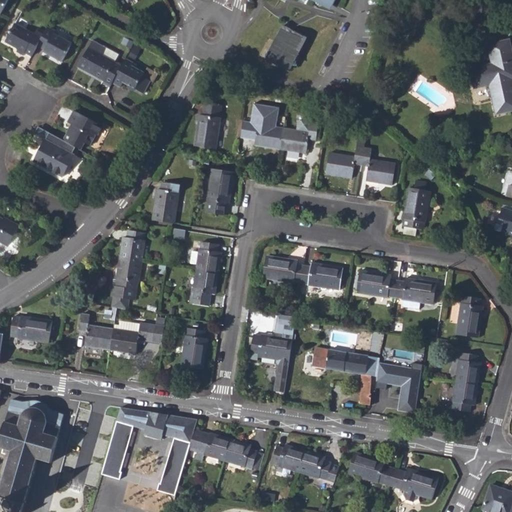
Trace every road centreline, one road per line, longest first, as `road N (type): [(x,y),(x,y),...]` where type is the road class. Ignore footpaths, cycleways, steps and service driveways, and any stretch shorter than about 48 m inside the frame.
road 1 (residential): [(219,409),(485,453)]
road 2 (residential): [(0,372),(219,409)]
road 3 (tertiary): [(90,228),(117,199),(204,50)]
road 4 (unknown): [(362,0),(341,52),(320,77),(288,76),(227,42)]
road 5 (residential): [(250,224),(219,409)]
road 6 (residential): [(250,224),(255,197),(375,214),(371,245)]
road 7 (residential): [(511,306),(470,259),(371,245)]
road 8 (unknown): [(41,86),(64,81),(161,127)]
road 9 (residential): [(371,245),(250,224)]
